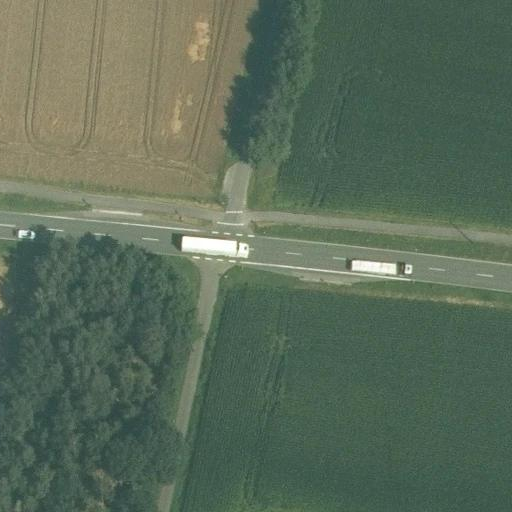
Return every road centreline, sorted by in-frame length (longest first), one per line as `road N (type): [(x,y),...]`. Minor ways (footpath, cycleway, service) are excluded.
road 1 (primary): [(221,249),(511,282)]
road 2 (residential): [(166,511),(221,249)]
road 3 (residential): [(221,249),(280,0)]
road 4 (primary): [(0,227),(221,249)]
